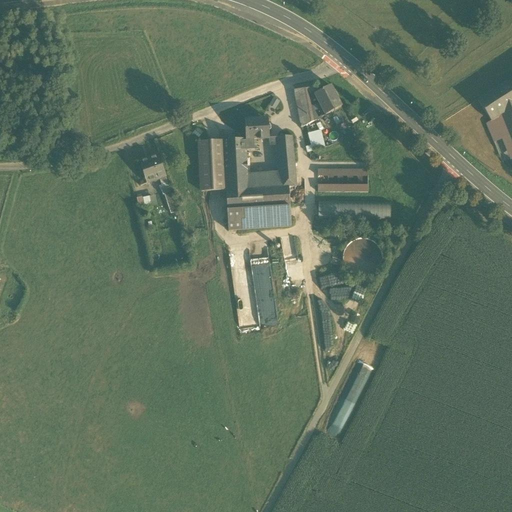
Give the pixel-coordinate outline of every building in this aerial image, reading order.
[(511,79),(478,101),(491,121),(503,114),(511,108),(511,79)] [(293,88),(295,96),(307,94),(314,92),(313,85),(293,88)] [(314,94),(325,116),(340,108),(332,91),(330,87),(314,94)] [(313,123),(307,94),(295,96),(301,129),(308,125),(313,123)] [(269,104),(275,108),(279,101),(273,98),(269,104)] [(511,108),(503,114),(511,137),(511,108)] [(510,160),(511,159),(511,137),(503,114),(491,121),(486,124),(490,132),(494,143),(502,139),(510,160)] [(245,140),(246,141),(253,140),(269,139),(269,138),(268,119),(244,121),(245,140)] [(307,132),(311,149),(319,147),(316,130),(307,132)] [(226,191),(227,211),(290,207),(289,187),(296,187),(295,171),(294,164),(292,137),(278,138),(278,146),(280,165),(280,172),(281,175),(282,187),(256,189),(226,191)] [(278,146),(278,138),(269,138),(269,139),(269,146),(278,146)] [(223,141),(226,191),(256,189),(255,175),(247,175),(246,151),(246,141),(245,140),(223,141)] [(253,140),(246,141),(246,151),(254,150),(253,140)] [(201,192),(226,191),(223,141),(199,142),(201,192)] [(138,162),(146,184),(149,183),(155,181),(165,177),(157,155),(138,162)] [(319,170),(319,178),(368,178),(368,170),(319,170)] [(281,175),(255,175),(256,189),(282,187),(281,175)] [(155,181),(158,188),(161,187),(168,184),(166,177),(165,177),(155,181)] [(161,187),(163,192),(170,189),(168,184),(161,187)] [(163,192),(170,212),(176,210),(170,189),(163,192)] [(155,195),(149,197),(152,206),(158,204),(155,195)] [(137,198),(139,209),(145,208),(142,198),(142,197),(137,198)] [(149,197),(142,198),(145,208),(152,206),(149,197)] [(319,201),(319,220),(390,221),(391,202),(319,201)] [(291,227),(290,207),(227,211),(228,231),(291,227)] [(343,256),(343,264),(347,271),(353,276),(360,278),(368,278),(375,274),(380,269),(382,261),(382,253),(379,246),(373,241),(365,239),(357,239),(350,243),(345,249),(343,256)] [(317,303),(318,313),(322,321),(330,327),(340,329),(350,327),(357,320),(361,311),(361,301),(356,292),(349,286),(339,285),(329,287),(322,294),(317,303)] [(211,316),(162,323),(166,345),(173,344),(184,422),(225,416),(211,316)] [(298,511),(305,500),(296,496),(289,510),(287,510),(286,511),(298,511)]
